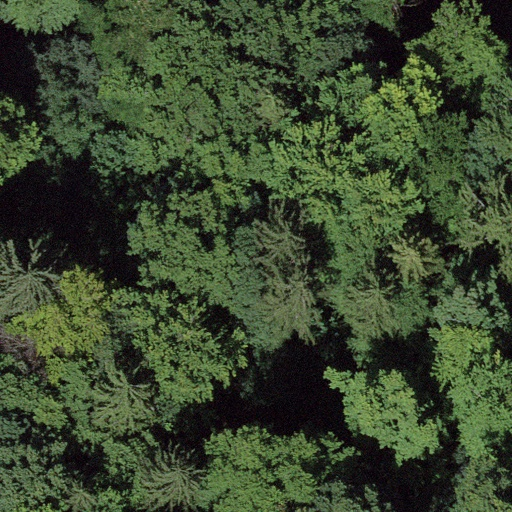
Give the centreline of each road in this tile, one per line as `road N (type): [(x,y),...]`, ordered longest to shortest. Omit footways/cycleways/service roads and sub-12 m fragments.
road 1 (track): [(0,487),(322,406),(511,303)]
road 2 (track): [(97,0),(0,79)]
